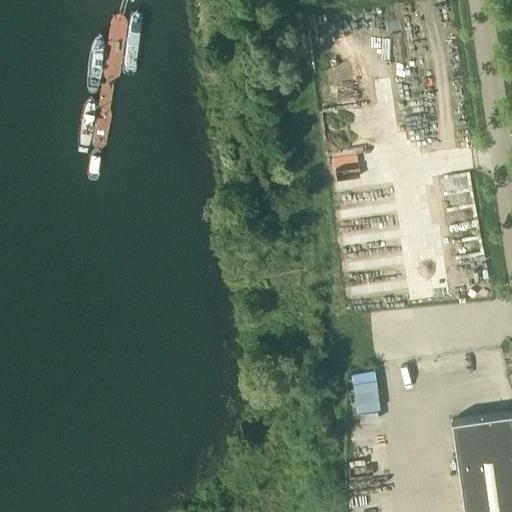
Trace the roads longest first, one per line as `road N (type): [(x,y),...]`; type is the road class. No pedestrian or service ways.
road 1 (unclassified): [(511,228),(480,0)]
road 2 (unknown): [(511,393),(428,422),(433,511)]
